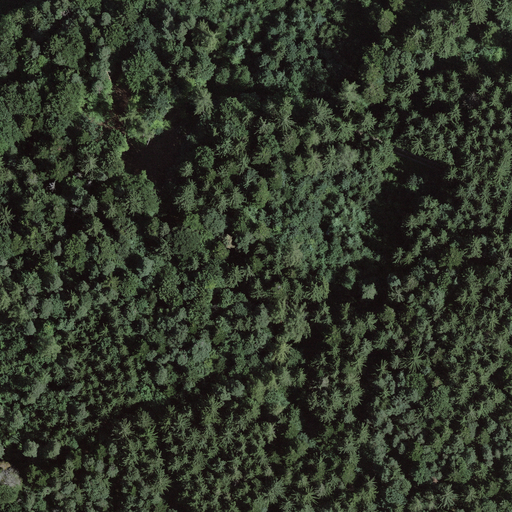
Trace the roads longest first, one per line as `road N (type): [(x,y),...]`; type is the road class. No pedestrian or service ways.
road 1 (track): [(511,197),(282,101),(242,95),(212,109),(117,298),(180,511)]
road 2 (track): [(386,511),(367,425),(368,364),(381,309),(423,264),(511,234)]
road 3 (track): [(0,342),(33,341),(117,298)]
